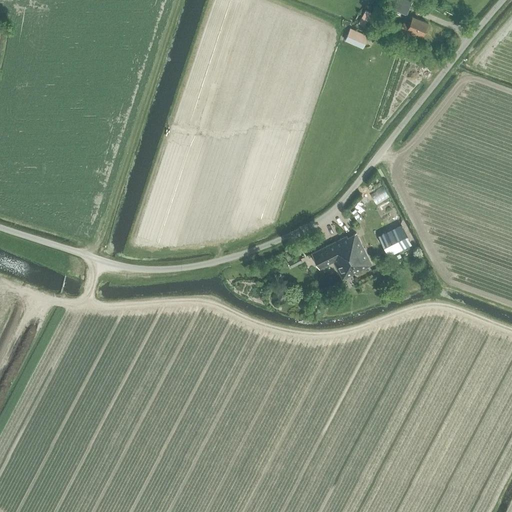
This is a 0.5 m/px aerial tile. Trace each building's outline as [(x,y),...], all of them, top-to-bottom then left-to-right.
[(389,0),(387,6),(406,14),(411,0),(389,0)] [(371,13),(365,10),(358,23),(363,26),(371,13)] [(400,30),(405,33),(414,36),(417,32),(422,34),(426,22),(412,16),(408,24),(403,22),(400,30)] [(386,17),(383,26),(391,29),(393,23),(390,22),(391,19),(386,17)] [(350,28),(344,41),(362,48),(367,36),(350,28)] [(388,254),(409,243),(400,224),(378,235),(388,254)] [(320,268),(333,262),(342,279),(371,265),(355,234),(347,238),(346,236),(312,253),(320,268)] [(297,251),(286,257),(288,261),(299,255),(297,251)]
